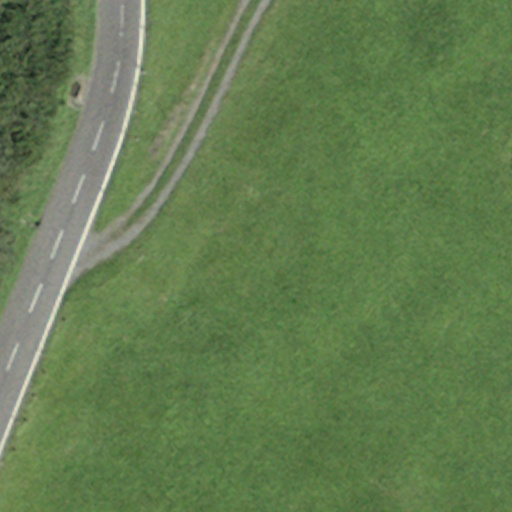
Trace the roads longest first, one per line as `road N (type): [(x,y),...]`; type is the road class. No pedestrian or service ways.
road 1 (primary): [(0,392),(101,128),(120,0)]
road 2 (track): [(54,253),(113,239),(143,213),(256,0)]
